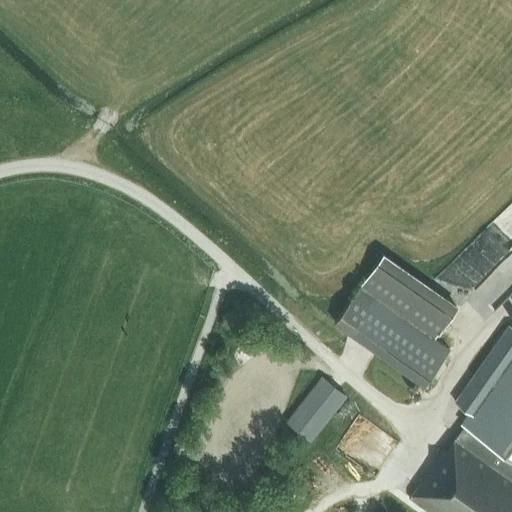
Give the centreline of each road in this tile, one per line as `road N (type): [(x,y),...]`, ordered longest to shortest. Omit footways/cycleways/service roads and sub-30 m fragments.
road 1 (unclassified): [(229,266),(158,207),(106,179),(60,166),(0,172)]
road 2 (track): [(511,308),(471,346),(413,429)]
road 3 (track): [(317,511),(390,481),(425,439)]
